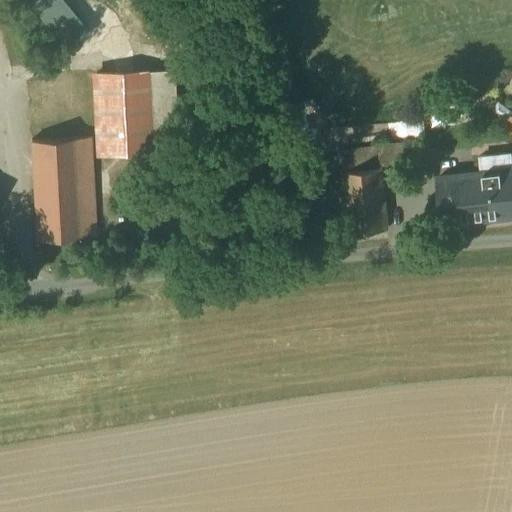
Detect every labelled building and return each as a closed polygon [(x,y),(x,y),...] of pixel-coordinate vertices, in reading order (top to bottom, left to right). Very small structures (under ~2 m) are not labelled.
[(89,34),(61,0),(26,0),(68,51),(89,34)] [(92,140),(33,144),(38,239),(98,236),(96,158),(181,156),(177,74),(91,76),(92,140)] [(511,114),(502,128),(511,135),(511,114)] [(378,155),(335,160),(341,223),(385,219),(378,155)] [(481,176),(436,180),(440,225),(511,219),(511,163),(511,158),(480,160),(481,176)]
